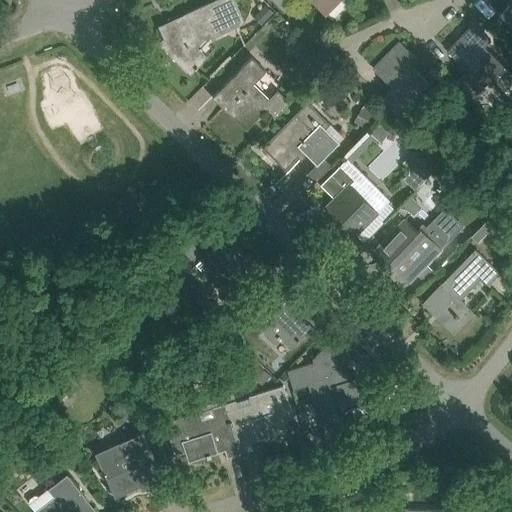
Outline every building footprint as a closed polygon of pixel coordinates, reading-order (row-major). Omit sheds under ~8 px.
[(214,36),(227,30),(245,22),(235,0),(213,0),(184,13),(186,19),(162,30),(159,25),(158,25),(164,37),(159,43),(191,74),(204,60),(190,46),(199,38),(198,35),(211,29),(214,36)] [(311,0),(325,13),(338,0),(311,0)] [(511,0),(507,0),(511,3),(500,14),(511,25),(511,0)] [(274,11),(266,4),(254,16),(261,24),(274,11)] [(474,23),(448,50),(468,70),(457,80),(473,95),(488,81),(497,90),(511,75),(511,71),(485,45),(491,39),(474,23)] [(289,45),(298,55),(310,43),(300,34),(289,45)] [(417,58),(414,55),(400,41),(373,68),(394,88),(383,98),(399,114),(430,83),(411,64),(417,58)] [(310,58),(320,68),(323,70),(330,63),(317,51),(310,58)] [(252,56),(227,82),(213,96),(227,110),(230,107),(248,125),(245,128),(247,130),(267,109),(275,118),(291,101),(278,89),(269,98),(254,82),(266,70),(252,56)] [(306,82),(320,68),(310,58),(297,72),(306,82)] [(318,163),(339,142),(344,137),(309,101),(278,132),(264,146),(285,168),(303,149),(318,163)] [(376,111),(367,101),(362,107),(354,121),(368,128),(376,111)] [(379,121),(371,132),(381,141),(389,131),(379,121)] [(491,131),(484,125),(478,125),(475,128),(475,135),(482,141),(487,141),(491,137),(491,131)] [(337,168),(321,184),(335,198),(326,207),(334,215),(354,235),(377,212),(378,211),(390,200),(374,183),(362,194),(356,188),(367,177),(363,172),(348,157),(341,164),(337,168)] [(385,221),(368,238),(377,247),(371,252),(384,265),(388,260),(396,268),(395,273),(396,277),(400,280),(404,282),(409,281),(418,273),(426,281),(435,272),(427,264),(432,258),(442,248),(442,247),(453,236),(437,221),(429,229),(427,226),(424,223),(420,227),(417,230),(405,218),(411,211),(409,209),(403,209),(401,206),(385,221)] [(480,227),(487,234),(492,228),(486,222),(480,227)] [(202,258),(195,264),(206,274),(226,293),(236,282),(250,268),(220,239),(206,253),(205,255),(202,258)] [(501,274),(475,248),(422,303),(454,333),(475,312),(459,297),(480,276),(490,285),(501,274)] [(187,273),(174,260),(145,290),(157,302),(187,273)] [(276,344),(282,339),(292,348),(313,326),(285,298),(289,294),(276,282),(245,313),(276,344)] [(240,296),(233,289),(222,300),(229,308),(240,296)] [(92,339),(92,341),(92,342),(93,343),(94,344),(95,345),(96,346),(97,346),(99,346),(100,346),(101,346),(103,345),(104,344),(104,343),(105,341),(105,340),(105,339),(105,337),(104,336),(103,335),(102,334),(101,333),(100,333),(98,333),(97,333),(96,333),(95,334),(94,335),(93,336),(92,337),(92,338),(92,339)] [(314,362),(288,370),(293,389),(309,384),(311,392),(316,408),(322,427),(354,417),(351,407),(365,402),(361,389),(363,388),(362,384),(360,385),(357,377),(356,378),(349,380),(340,371),(344,367),(353,358),(343,348),(333,338),(313,359),(314,362)] [(258,362),(249,372),(262,384),(271,374),(258,362)] [(141,373),(140,382),(149,384),(150,375),(141,373)] [(284,384),(249,395),(224,403),(240,453),(253,449),(251,441),(265,437),(265,439),(269,438),(269,436),(287,430),(284,420),(294,417),(288,398),(284,384)] [(240,453),(224,403),(223,398),(199,406),(200,411),(165,422),(170,435),(175,454),(186,451),(189,461),(207,455),(208,457),(212,456),(211,454),(225,450),(227,457),(240,453)] [(43,414),(40,416),(34,420),(36,422),(47,439),(56,433),(43,414)] [(143,432),(121,442),(96,453),(101,465),(108,481),(110,480),(116,494),(148,480),(150,483),(164,477),(156,459),(143,432)] [(68,474),(49,489),(39,496),(35,494),(30,498),(29,503),(36,511),(95,511),(84,498),(85,496),(73,480),(68,474)] [(485,490),(487,491),(498,499),(506,487),(493,478),(485,490)]
